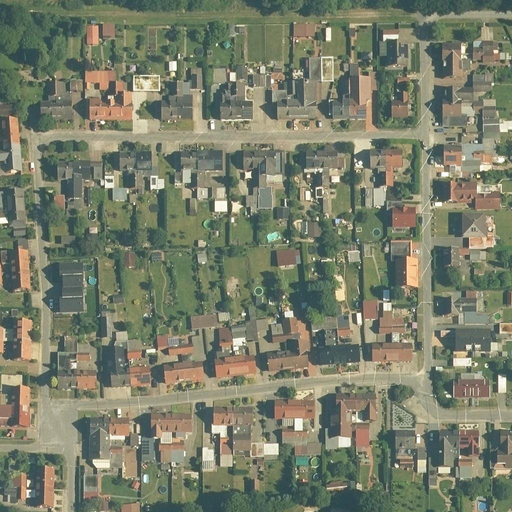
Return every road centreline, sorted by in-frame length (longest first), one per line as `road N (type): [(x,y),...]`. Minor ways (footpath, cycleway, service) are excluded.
road 1 (residential): [(57,427),(44,402),(38,143),(424,136)]
road 2 (track): [(420,17),(0,16)]
road 3 (residential): [(420,385),(315,384),(76,405),(57,427)]
road 4 (residential): [(424,136),(427,371),(420,385)]
road 5 (residential): [(511,15),(420,17),(424,136)]
